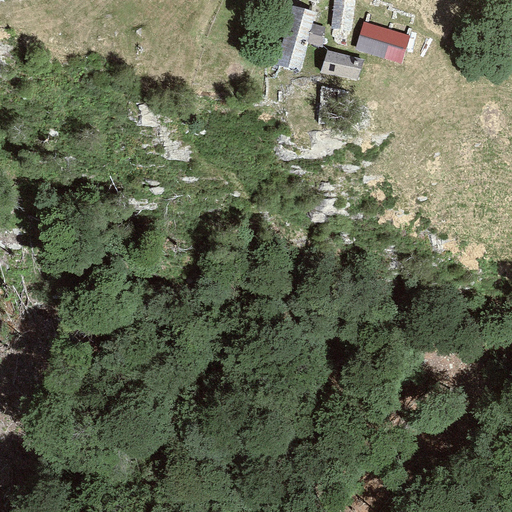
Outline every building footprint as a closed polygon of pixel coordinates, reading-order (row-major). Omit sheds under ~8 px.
[(355,0),(353,0),(333,0),(330,29),(351,31),(355,0)] [(315,13),(289,5),(272,63),(299,71),(307,43),(319,46),(324,27),(312,24),(315,13)] [(511,15),(503,12),(491,42),(511,51),(511,15)] [(410,36),(363,21),(354,50),(400,65),(410,36)] [(363,59),(327,51),(320,73),(357,80),(363,59)]
